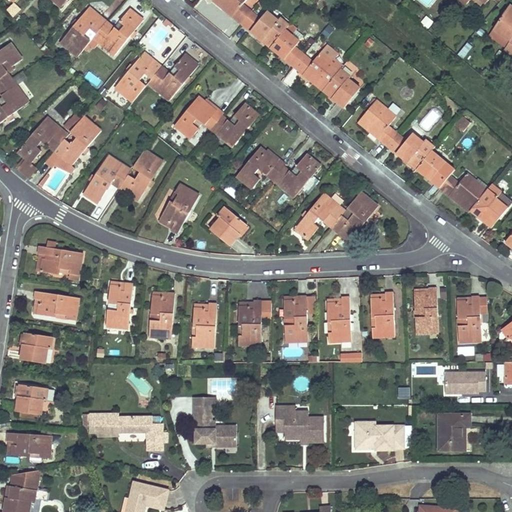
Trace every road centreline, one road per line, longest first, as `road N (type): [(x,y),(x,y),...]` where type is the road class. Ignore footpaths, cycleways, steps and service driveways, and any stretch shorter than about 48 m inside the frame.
road 1 (residential): [(30,196),(101,235),(209,265),(407,259),(448,233)]
road 2 (residential): [(160,0),(448,233)]
road 3 (residential): [(511,485),(483,475),(416,473),(349,483),(272,481)]
road 4 (residential): [(30,196),(14,234),(0,333)]
